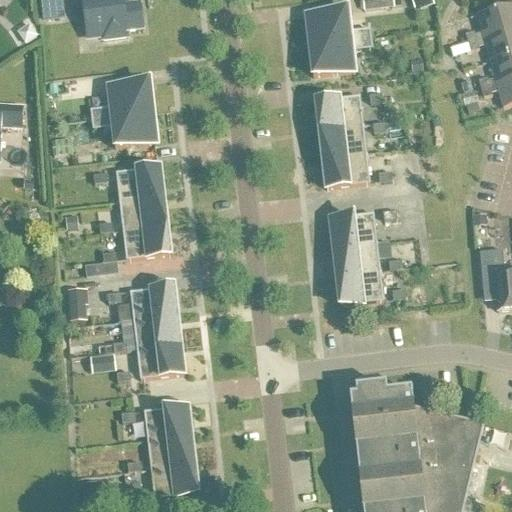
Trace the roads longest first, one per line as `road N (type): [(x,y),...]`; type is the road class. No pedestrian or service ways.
road 1 (unclassified): [(262,374),(221,0)]
road 2 (residential): [(511,364),(464,354),(262,374)]
road 3 (unclassified): [(281,511),(262,374)]
